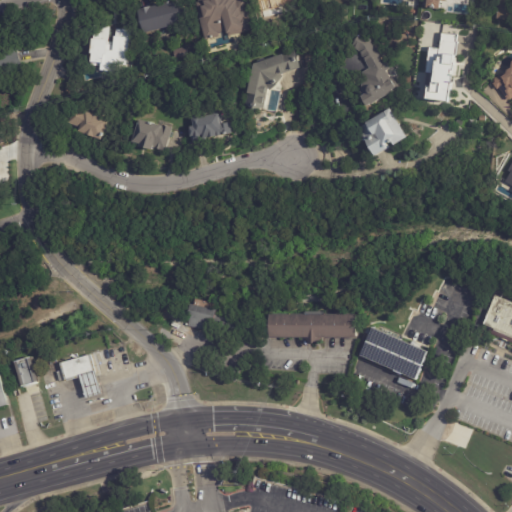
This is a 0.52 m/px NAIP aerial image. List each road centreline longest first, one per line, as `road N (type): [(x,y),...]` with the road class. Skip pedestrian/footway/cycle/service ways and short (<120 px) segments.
road 1 (residential): [(27,144),(142,183),(298,152)]
road 2 (tertiary): [(65,0),(27,144),(31,215),(46,246)]
road 3 (primary): [(262,432),(233,418),(183,421),(121,434),(97,454)]
road 4 (primary): [(97,454),(120,459),(234,444),(262,432)]
road 5 (tertiary): [(127,324),(170,369),(186,446)]
road 6 (primary): [(452,511),(348,452)]
